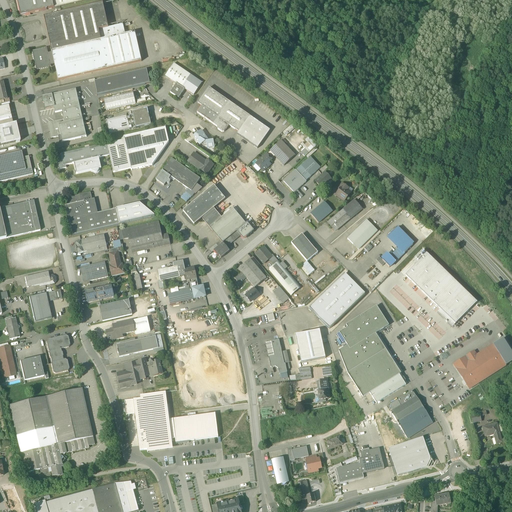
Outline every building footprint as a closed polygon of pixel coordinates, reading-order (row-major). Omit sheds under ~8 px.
[(15,0),(20,16),(54,8),(52,0),(15,0)] [(52,0),(54,8),(90,0),(52,0)] [(44,17),(52,52),(125,35),(123,25),(108,28),(103,4),(44,17)] [(52,53),(52,55),(55,65),(58,81),(141,62),(135,33),(125,35),(52,52),(52,53)] [(51,66),(55,65),(52,55),(49,56),(48,53),(47,48),(31,51),(36,71),(51,67),(51,66)] [(165,77),(176,84),(185,90),(194,96),(202,83),(174,64),(165,77)] [(95,82),(98,96),(150,84),(147,71),(95,82)] [(179,99),(185,90),(176,84),(170,93),(179,99)] [(198,104),(202,107),(218,118),(229,102),(209,88),(198,104)] [(64,120),(65,123),(82,119),(76,90),(52,95),(55,107),(54,108),(55,113),(62,112),(64,120)] [(104,101),(106,111),(136,104),(133,94),(104,101)] [(44,104),(45,109),(54,108),(55,107),(52,95),(42,97),(43,101),(42,102),(43,103),(44,104)] [(250,117),(229,102),(218,118),(213,125),(217,128),(217,130),(222,133),(224,132),(229,126),(238,132),(250,117)] [(0,107),(0,117),(10,116),(8,106),(1,107),(0,107)] [(213,125),(218,118),(202,107),(197,113),(213,125)] [(126,116),(130,130),(151,125),(150,119),(152,119),(151,119),(151,117),(149,117),(147,109),(126,114),(126,116)] [(0,127),(12,125),(10,116),(0,117),(0,127)] [(110,134),(130,130),(126,116),(106,120),(110,134)] [(270,131),(250,117),(238,132),(237,135),(257,149),(270,131)] [(82,119),(65,123),(58,124),(61,136),(63,142),(86,137),(82,119)] [(51,139),(61,136),(58,124),(65,123),(64,120),(48,124),(51,139)] [(15,124),(12,125),(0,127),(0,145),(16,142),(16,143),(19,142),(18,136),(15,136),(13,127),(16,126),(15,124)] [(124,138),(124,140),(131,169),(131,171),(152,166),(169,142),(165,128),(124,138)] [(195,139),(200,146),(204,143),(207,141),(208,140),(202,131),(194,136),(193,137),(195,139)] [(185,141),(188,143),(195,139),(193,137),(194,136),(192,134),(187,137),(188,139),(185,141)] [(124,140),(106,144),(109,156),(113,173),(131,169),(124,140)] [(206,144),(207,149),(214,148),(213,141),(209,142),(208,142),(207,141),(204,143),(205,144),(206,144)] [(281,141),(270,152),(275,157),(284,166),(295,156),(281,141)] [(100,158),(109,156),(106,144),(61,154),(61,156),(56,157),(59,170),(66,168),(66,166),(72,164),(74,164),(76,174),(91,171),(92,172),(93,172),(94,173),(96,173),(98,172),(99,169),(101,169),(99,158),(100,158)] [(179,156),(186,161),(189,156),(182,151),(179,156)] [(0,176),(25,170),(22,158),(21,152),(0,157),(0,176)] [(270,162),(275,157),(270,152),(266,155),(270,159),(269,160),(270,162)] [(188,162),(200,170),(206,162),(194,153),(188,162)] [(256,165),(262,171),(266,168),(266,169),(270,165),(269,163),(270,162),(269,160),(270,159),(266,155),(256,165)] [(28,157),(22,158),(25,170),(0,176),(0,182),(32,175),(28,157)] [(171,158),(162,171),(171,177),(179,182),(188,170),(178,163),(173,160),(171,158)] [(310,158),(295,171),(299,175),(300,174),(303,177),(302,178),(306,182),(320,169),(310,158)] [(200,170),(206,175),(213,165),(207,160),(206,162),(200,170),(200,171),(200,170)] [(179,182),(191,191),(196,184),(200,179),(188,170),(179,182)] [(169,180),(171,177),(162,171),(156,180),(164,186),(166,183),(168,184),(169,184),(170,182),(170,181),(169,180)] [(306,183),(306,182),(302,178),(303,177),(300,174),(299,175),(295,171),(283,182),(294,193),(306,183)] [(315,182),(321,188),(322,188),(325,185),(331,180),(325,173),(315,182)] [(196,184),(191,191),(195,194),(202,188),(196,184)] [(336,196),(344,202),(351,193),(347,190),(348,189),(342,185),(339,189),(340,190),(336,196)] [(194,225),(202,219),(214,209),(225,199),(214,186),(183,211),(194,225)] [(79,195),(79,196),(81,202),(84,201),(92,200),(92,199),(91,193),(90,193),(79,195)] [(70,205),(81,202),(79,196),(79,195),(69,197),(68,198),(70,205)] [(84,201),(87,216),(96,214),(96,213),(97,212),(95,201),(93,201),(92,200),(84,201)] [(33,201),(0,209),(0,240),(6,239),(40,231),(38,220),(39,218),(38,217),(37,217),(33,201)] [(73,235),(91,231),(87,216),(84,201),(81,202),(70,205),(66,206),(73,235)] [(328,224),(335,232),(362,209),(355,201),(328,224)] [(311,214),(319,223),(332,212),(324,203),(311,214)] [(140,204),(116,209),(120,224),(155,216),(140,204)] [(223,243),(230,237),(236,232),(246,224),(233,208),(221,218),(209,228),(223,243)] [(91,231),(120,224),(116,209),(98,214),(96,214),(87,216),(91,231)] [(202,219),(209,228),(221,218),(214,209),(202,219)] [(347,239),(358,250),(378,231),(367,220),(347,239)] [(129,239),(132,253),(170,245),(168,234),(162,235),(159,222),(121,230),(123,240),(129,239)] [(246,238),(254,231),(248,225),(247,226),(246,224),(236,232),(240,236),(241,238),(241,237),(242,238),(245,238),(246,238)] [(404,253),(404,254),(413,245),(396,229),(388,237),(399,249),(404,253)] [(230,237),(234,242),(240,236),(236,232),(230,237)] [(291,244),(307,262),(318,253),(302,235),(291,244)] [(75,242),(77,254),(83,253),(107,248),(104,236),(80,241),(75,242)] [(234,242),(230,237),(223,243),(226,247),(228,245),(229,246),(234,242)] [(218,255),(221,259),(229,251),(227,248),(226,247),(223,243),(219,247),(214,250),(218,255)] [(214,250),(219,247),(216,244),(208,250),(211,253),(213,251),(214,250)] [(256,255),(264,264),(269,259),(273,256),(272,256),(271,257),(264,248),(256,255)] [(399,249),(391,257),(395,262),(404,253),(399,249)] [(423,250),(415,258),(419,261),(427,253),(423,250)] [(110,267),(111,274),(124,271),(122,265),(121,265),(118,253),(118,252),(111,254),(109,254),(112,267),(110,267)] [(417,263),(405,275),(440,309),(455,324),(477,302),(427,253),(419,261),(417,263)] [(385,264),(389,268),(396,262),(395,262),(391,257),(388,254),(384,257),(385,258),(383,261),(382,261),(385,264)] [(271,263),(273,266),(278,262),(273,256),(269,259),(272,262),(271,263)] [(376,261),(382,267),(385,264),(382,261),(383,261),(381,260),(379,257),(376,261)] [(239,269),(242,273),(246,278),(255,288),(266,279),(250,259),(239,269)] [(173,263),(174,268),(177,267),(178,272),(184,270),(185,270),(183,261),(173,263)] [(279,262),(278,262),(273,266),(269,270),(291,297),(301,288),(286,269),(281,264),(279,262)] [(315,272),(307,262),(301,268),(309,278),(315,272)] [(80,268),(84,283),(89,282),(108,278),(105,263),(80,268)] [(180,277),(178,272),(177,267),(174,268),(171,268),(158,271),(160,281),(180,277)] [(185,275),(187,280),(189,279),(196,278),(194,268),(185,270),(184,270),(185,275)] [(49,277),(49,276),(48,272),(25,278),(27,288),(39,285),(49,283),(50,285),(55,284),(56,281),(55,277),(53,276),(49,277)] [(239,284),(246,278),(242,273),(235,279),(239,284)] [(329,329),(365,294),(349,278),(345,274),(309,309),(310,309),(309,309),(329,329)] [(132,278),(135,292),(142,290),(139,276),(132,278)] [(188,283),(189,286),(189,289),(192,289),(198,287),(197,281),(190,282),(188,283)] [(99,289),(102,299),(114,297),(114,296),(112,297),(110,287),(112,286),(99,289)] [(168,295),(170,304),(195,299),(192,289),(189,289),(189,286),(178,288),(179,292),(168,295)] [(192,289),(195,299),(205,296),(203,286),(198,287),(192,289)] [(273,292),(283,304),(289,300),(289,299),(279,288),(273,292)] [(85,292),(88,303),(102,299),(99,289),(85,292)] [(254,289),(245,296),(250,303),(259,295),(254,289)] [(60,290),(56,291),(47,293),(29,297),(35,322),(52,318),(51,311),(48,302),(58,300),(62,299),(60,290)] [(99,307),(103,322),(132,315),(129,300),(99,307)] [(21,306),(9,309),(10,315),(22,312),(21,306)] [(339,333),(345,343),(347,346),(350,350),(375,334),(389,326),(376,306),(346,326),(348,328),(339,333)] [(440,309),(437,313),(452,328),(455,324),(440,309)] [(8,332),(10,340),(12,339),(13,339),(17,338),(18,338),(20,338),(18,330),(19,327),(17,326),(15,318),(13,318),(12,319),(12,318),(8,319),(7,320),(5,320),(7,328),(6,330),(8,332)] [(147,318),(133,321),(135,332),(135,335),(150,331),(147,318)] [(114,331),(115,336),(119,335),(122,335),(135,332),(133,321),(112,326),(114,331)] [(106,332),(108,341),(120,338),(119,335),(115,336),(114,331),(111,331),(111,330),(106,332)] [(320,331),(295,336),(301,364),(325,359),(322,344),(321,338),(320,331)] [(345,343),(339,333),(337,335),(343,344),(345,343)] [(339,352),(348,374),(386,350),(375,334),(350,350),(347,346),(339,352)] [(53,372),(55,374),(68,371),(70,369),(68,361),(65,359),(64,359),(63,357),(64,356),(63,352),(62,352),(61,349),(69,347),(70,345),(69,337),(66,335),(48,340),(46,342),(50,358),(51,358),(52,363),(51,364),(53,372)] [(119,357),(158,349),(156,337),(117,345),(119,357)] [(511,352),(503,338),(492,345),(506,366),(511,361),(511,352)] [(279,374),(287,373),(285,364),(284,364),(282,352),(279,340),(271,342),(274,356),(268,358),(271,368),(276,367),(277,368),(278,368),(279,374)] [(265,343),(268,358),(274,356),(271,342),(265,343)] [(456,369),(469,389),(506,366),(492,345),(477,355),(474,351),(466,357),(468,361),(456,369)] [(0,359),(1,365),(4,378),(16,375),(13,362),(9,346),(0,348),(0,359)] [(401,374),(386,350),(348,374),(363,398),(370,394),(385,384),(399,375),(401,374)] [(24,378),(24,381),(44,376),(39,357),(20,361),(24,378)] [(453,365),(456,369),(468,361),(466,357),(453,365)] [(120,387),(121,388),(126,387),(127,388),(131,387),(131,386),(137,384),(136,382),(140,381),(140,380),(146,379),(145,377),(153,375),(157,374),(158,375),(161,374),(161,373),(160,368),(161,368),(159,361),(153,362),(153,361),(151,360),(150,360),(149,362),(150,364),(147,365),(146,361),(142,361),(135,362),(136,364),(132,365),(132,366),(126,367),(127,372),(123,373),(123,372),(117,373),(117,374),(116,375),(118,381),(119,380),(119,382),(118,382),(119,387),(120,387)] [(331,367),(323,368),(324,376),(332,375),(331,367)] [(300,375),(301,381),(311,379),(310,374),(309,368),(303,369),(304,374),(300,375)] [(370,394),(376,405),(406,386),(399,375),(385,384),(370,394)] [(322,400),(323,402),(326,401),(326,400),(329,399),(328,390),(327,381),(317,383),(319,399),(319,400),(322,400)] [(284,387),(285,396),(292,395),(291,386),(284,387)] [(20,454),(25,453),(93,437),(82,389),(9,405),(20,454)] [(390,406),(393,412),(416,397),(412,391),(390,406)] [(140,395),(140,398),(124,400),(126,415),(135,414),(140,450),(169,447),(169,442),(164,405),(163,392),(140,395)] [(431,421),(416,397),(393,412),(391,413),(407,439),(431,424),(430,422),(431,421)] [(168,405),(164,405),(169,442),(173,441),(172,438),(175,438),(175,443),(218,437),(215,413),(170,419),(168,405)] [(471,416),(473,424),(481,422),(480,418),(479,414),(471,416)] [(494,435),(496,444),(502,443),(499,433),(497,425),(497,424),(496,424),(494,425),(483,428),(484,434),(493,432),(494,435)] [(61,465),(61,464),(61,462),(64,459),(60,456),(63,455),(64,456),(65,454),(89,449),(88,447),(88,446),(89,446),(90,446),(95,445),(93,437),(25,453),(30,472),(30,473),(48,468),(62,465),(61,465)] [(327,446),(329,451),(340,446),(339,444),(342,443),(341,439),(340,437),(328,442),(329,444),(327,446)] [(423,438),(389,450),(398,477),(410,474),(427,468),(430,460),(423,438)] [(292,450),(294,460),(309,457),(306,447),(292,450)] [(384,469),(380,454),(370,456),(369,452),(361,454),(362,458),(359,459),(360,463),(336,469),(340,484),(364,479),(363,474),(384,469)] [(20,454),(25,474),(30,472),(25,453),(20,454)] [(275,474),(278,485),(288,483),(282,458),(272,460),(275,471),(275,474)] [(312,470),(313,472),(317,471),(317,469),(320,468),(318,459),(316,460),(310,461),(309,458),(306,458),(309,471),(312,470)] [(52,477),(59,477),(62,476),(60,468),(63,468),(62,465),(48,468),(49,473),(51,472),(52,477)] [(131,481),(123,482),(131,511),(133,511),(139,511),(131,481)] [(298,482),(299,489),(300,493),(302,500),(307,499),(306,496),(310,495),(307,481),(298,482)] [(131,511),(123,482),(115,483),(93,489),(45,502),(47,511),(131,511)] [(307,499),(308,504),(316,502),(314,494),(310,495),(306,496),(307,499)] [(434,497),(435,502),(436,506),(437,506),(451,503),(449,494),(434,497)] [(238,500),(239,505),(245,503),(243,495),(237,496),(238,500)] [(45,500),(34,503),(35,509),(36,511),(47,511),(45,502),(45,500)] [(240,511),(240,509),(239,505),(238,500),(237,500),(238,501),(218,506),(218,504),(217,505),(219,511),(240,511)]
